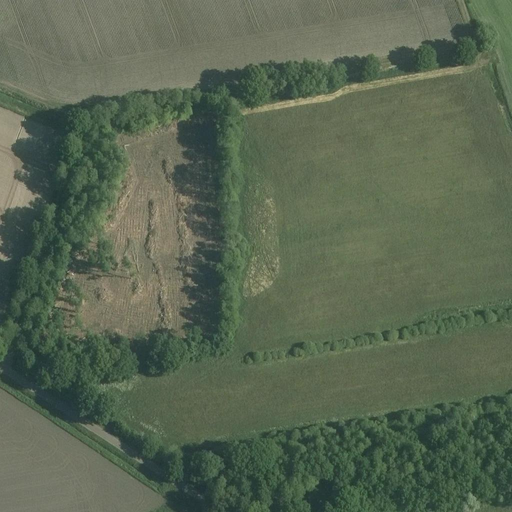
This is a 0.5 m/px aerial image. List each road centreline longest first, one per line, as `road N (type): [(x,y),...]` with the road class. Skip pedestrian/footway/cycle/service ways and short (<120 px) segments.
road 1 (track): [(458,0),(473,44),(100,112),(95,127)]
road 2 (unclassified): [(220,511),(0,366)]
road 3 (track): [(95,127),(3,369)]
